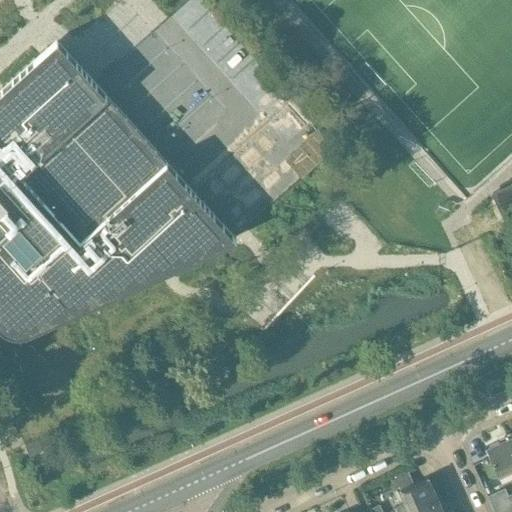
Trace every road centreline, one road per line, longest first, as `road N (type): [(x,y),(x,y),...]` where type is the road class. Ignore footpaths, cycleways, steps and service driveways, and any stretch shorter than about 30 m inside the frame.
road 1 (tertiary): [(129,511),(511,338)]
road 2 (residential): [(258,511),(437,430)]
